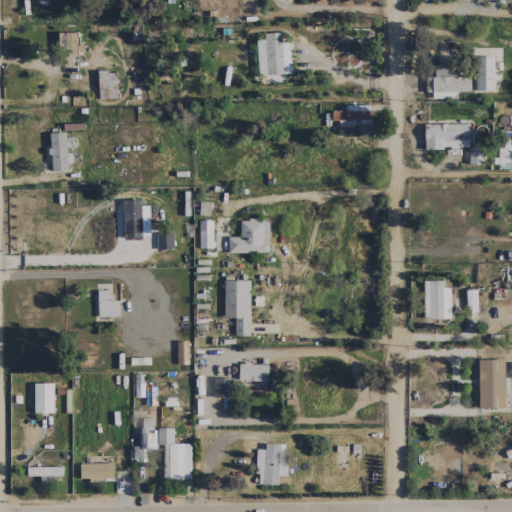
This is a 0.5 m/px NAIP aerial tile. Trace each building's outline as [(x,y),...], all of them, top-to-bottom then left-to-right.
[(76,32),(58,33),(58,50),(77,50),(76,32)] [(280,32),(263,33),(264,39),(255,39),(259,83),(284,82),(283,73),(291,73),(288,41),(281,42),(280,32)] [(475,56),(475,90),(493,90),(493,56),(475,56)] [(433,64),(434,77),(425,77),(425,91),(431,92),(432,98),(457,98),(456,91),(470,91),(469,76),(455,76),(454,64),(433,64)] [(106,70),(97,70),(98,98),(117,97),(116,86),(113,86),(113,83),(117,84),(117,80),(113,80),(113,72),(106,72),(106,70)] [(59,95),(59,103),(69,103),(69,96),(59,95)] [(331,110),(331,120),(338,120),(338,126),(354,126),(353,123),(360,123),(360,124),(371,123),(371,119),(372,119),(371,110),(369,110),(369,104),(344,105),(344,110),(331,110)] [(424,123),(424,149),(442,149),(442,146),(449,146),(449,148),(460,148),(460,146),(468,146),(468,123),(424,123)] [(497,157),(492,157),(492,163),(497,164),(497,166),(503,166),(503,164),(511,163),(510,153),(508,153),(509,131),(497,131),(497,157)] [(65,132),(49,133),(49,148),(47,148),(47,155),(50,154),(51,171),(67,170),(67,163),(71,163),(71,153),(66,153),(65,132)] [(469,146),(468,164),(482,165),(483,147),(469,146)] [(126,200),(126,211),(121,211),(122,235),(142,235),(142,229),(149,228),(148,208),(141,208),(141,199),(126,200)] [(199,201),(199,215),(210,215),(210,202),(199,201)] [(248,221),(239,221),(239,236),(227,237),(227,252),(267,252),(267,242),(268,242),(268,222),(261,221),(261,218),(248,218),(248,221)] [(198,220),(198,248),(213,248),(211,220),(198,220)] [(157,249),(173,249),(171,234),(156,235),(157,249)] [(142,236),(143,250),(155,249),(154,236),(142,236)] [(249,280),(231,280),(231,276),(224,276),(224,280),(224,317),(234,318),(234,335),(249,335),(249,280)] [(422,281),(423,318),(450,318),(450,287),(443,287),(442,281),(422,281)] [(464,290),(465,312),(477,312),(476,289),(464,290)] [(96,290),(98,317),(119,316),(118,300),(108,300),(108,290),(96,290)] [(176,341),(176,364),(188,364),(187,341),(176,341)] [(129,357),(129,365),(149,364),(149,357),(129,357)] [(477,359),(477,408),(504,407),(503,359),(477,359)] [(243,363),(238,363),(237,379),(255,381),(255,383),(259,383),(259,381),(267,381),(267,365),(249,364),(250,362),(243,362),(243,363)] [(212,377),(211,396),(231,398),(232,377),(212,377)] [(33,383),(33,412),(52,412),(52,383),(33,383)] [(153,418),(135,418),(135,429),(140,430),(140,433),(138,433),(137,443),(139,443),(139,449),(151,449),(151,433),(147,433),(147,430),(153,430),(153,418)] [(173,428),(157,428),(157,444),(162,444),(162,478),(191,479),(190,443),(172,443),(173,428)] [(265,443),(264,449),(256,449),(254,473),(258,473),(258,483),(277,485),(277,475),(286,476),(286,458),(283,458),(284,444),(265,443)] [(79,463),(79,478),(88,478),(88,482),(102,481),(102,478),(112,477),(112,463),(79,463)] [(26,467),(26,476),(39,476),(40,482),(54,482),(54,476),(62,475),(62,466),(26,467)]
